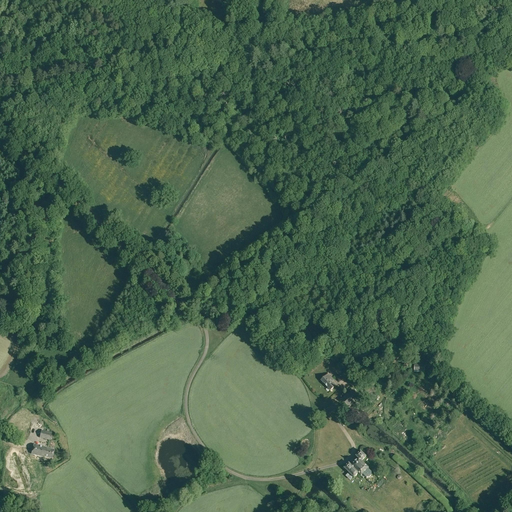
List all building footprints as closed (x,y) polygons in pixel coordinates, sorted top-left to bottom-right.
[(354,333),(363,337),(369,326),(360,322),(354,333)] [(321,380),(330,391),(337,385),(333,381),(334,380),(328,374),(321,380)] [(341,400),(349,408),(355,402),(354,402),(359,397),(352,390),(348,394),(347,394),(341,400)] [(29,428),(36,414),(31,411),(30,413),(27,411),(17,428),(28,435),(32,429),(29,428)] [(39,438),(50,441),(52,433),(41,430),(39,438)] [(12,482),(36,487),(43,458),(41,458),(41,457),(44,457),(44,456),(52,458),(54,450),(46,448),(46,447),(34,444),(31,453),(31,454),(31,455),(19,452),(12,482)] [(346,476),(350,480),(353,477),(354,478),(358,473),(361,476),(363,474),(366,478),(369,478),(371,476),(371,472),(368,469),(369,468),(362,461),(366,457),(360,451),(356,456),(358,459),(351,466),(349,463),(344,468),(349,473),(346,476)]
